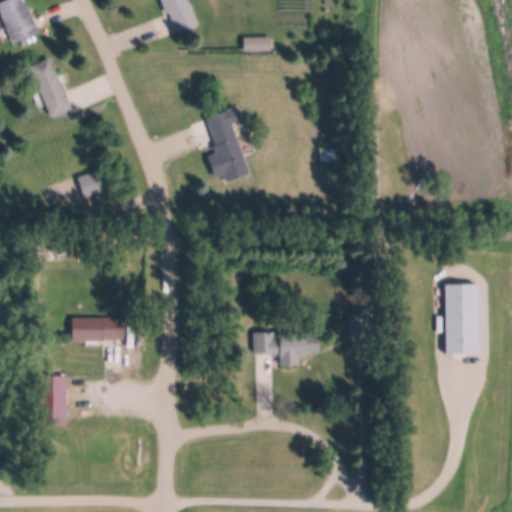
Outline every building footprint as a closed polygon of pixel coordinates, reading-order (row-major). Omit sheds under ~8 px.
[(0,12),(0,2),(5,0),(22,0),(26,8),(28,7),(39,33),(14,44),(0,12)] [(161,0),(188,0),(190,4),(191,4),(199,25),(177,33),(169,12),(166,13),(161,0)] [(244,42),(254,41),(254,50),(244,51),(244,42)] [(50,59),(72,110),(52,118),(30,67),(50,59)] [(207,118),(240,106),(244,119),(232,123),(250,175),(229,182),(207,118)] [(319,149),(334,148),(335,160),(319,161),(319,149)] [(77,178),(96,171),(103,192),(84,199),(77,178)] [(447,285),(480,285),(480,354),(447,354),(447,285)] [(73,318),(124,318),(124,341),(73,341),(73,318)] [(254,333),(272,333),(272,342),(281,342),(281,336),(321,336),(321,352),(309,352),(309,358),(300,358),(300,366),(281,366),(281,354),(254,354),(254,333)] [(67,376),(67,425),(44,425),(44,376),(67,376)]
